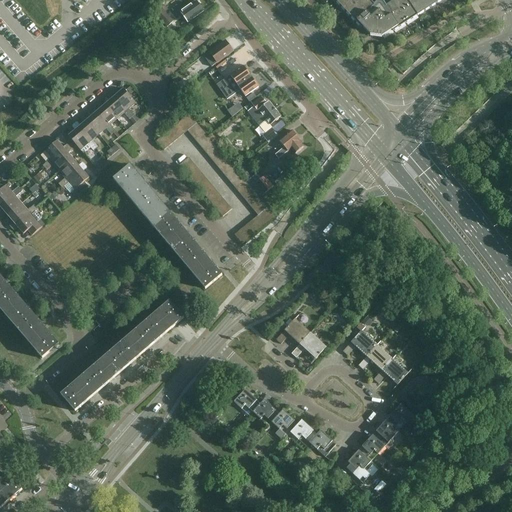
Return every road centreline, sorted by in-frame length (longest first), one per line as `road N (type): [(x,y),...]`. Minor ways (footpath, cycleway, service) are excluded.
road 1 (residential): [(328,123),(234,15),(149,88)]
road 2 (residential): [(264,284),(143,137),(161,110),(149,88)]
road 3 (residential): [(0,237),(81,339),(18,400)]
road 4 (residential): [(149,88),(130,70),(116,72),(0,171)]
road 5 (residential): [(43,454),(174,348),(196,357)]
road 6 (tertiary): [(79,494),(196,357)]
road 7 (residential): [(296,399),(345,426),(360,424),(371,402),(342,372),(328,370),(310,386)]
road 8 (residential): [(107,0),(2,90)]
road 9 (tertiary): [(347,177),(264,284)]
road 10 (primary): [(432,208),(511,316)]
road 11 (primary): [(245,0),(330,94)]
